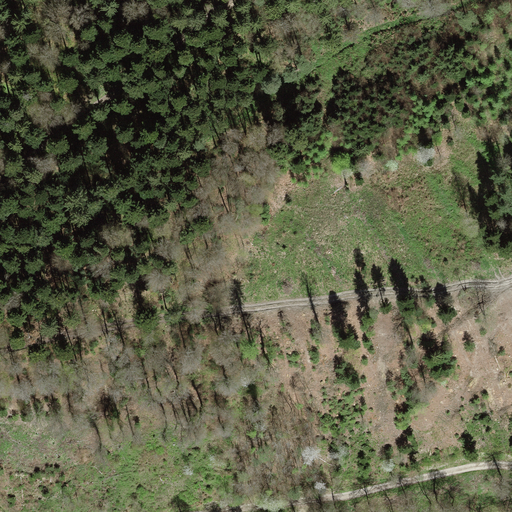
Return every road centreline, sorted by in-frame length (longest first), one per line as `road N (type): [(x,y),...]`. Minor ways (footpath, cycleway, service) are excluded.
road 1 (track): [(0,354),(215,309),(511,281)]
road 2 (track): [(238,0),(0,183)]
road 3 (track): [(511,468),(222,511)]
